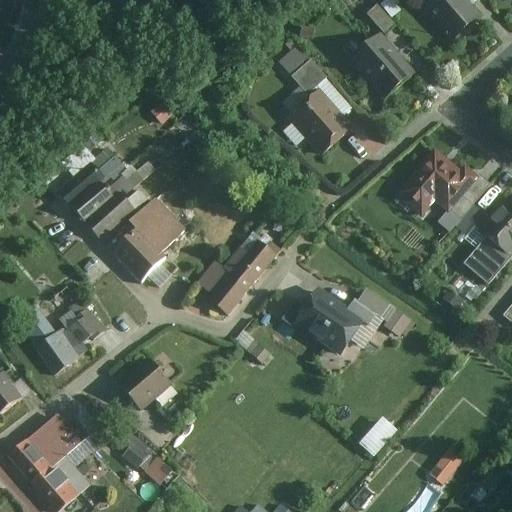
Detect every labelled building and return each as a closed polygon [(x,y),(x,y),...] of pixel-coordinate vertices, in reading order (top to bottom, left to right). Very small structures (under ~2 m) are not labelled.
[(398,0),(391,0),(373,11),(384,29),(408,15),(398,0)] [(466,0),(431,0),(422,9),(454,46),(484,20),(466,0)] [(382,37),(352,64),(387,102),(417,75),(382,37)] [(323,92),(292,120),(326,158),(357,129),(323,92)] [(465,173),(438,150),(399,196),(425,219),(439,203),(452,214),(482,180),(469,169),(465,173)] [(103,184),(90,169),(62,195),(76,209),(101,186),(103,184)] [(117,204),(101,186),(76,209),(93,227),(117,204)] [(93,227),(110,246),(132,225),(140,218),(122,199),(117,204),(93,227)] [(141,234),(121,253),(146,280),(172,256),(168,251),(188,232),(159,200),(140,218),(132,225),(141,234)] [(511,202),(485,237),(511,257),(511,202)] [(280,257),(264,245),(253,259),(243,251),(227,272),(217,264),(200,286),(218,300),(213,305),(231,320),(280,257)] [(366,322),(321,292),(297,329),(343,358),(366,322)] [(70,334),(50,308),(20,331),(58,380),(83,361),(76,352),(92,339),(95,343),(107,334),(83,303),(72,312),(82,324),(70,334)] [(175,389),(153,362),(124,386),(146,413),(175,389)] [(27,404),(8,376),(0,381),(0,419),(1,422),(27,404)] [(62,417),(11,459),(38,490),(62,468),(68,462),(94,441),(78,422),(71,428),(62,417)] [(115,448),(168,486),(181,469),(128,431),(115,448)] [(456,448),(436,474),(451,486),(471,459),(456,448)] [(62,468),(38,490),(58,511),(65,511),(86,495),(62,468)] [(273,511),(264,503),(256,511),(255,511),(246,504),(239,511),(273,511)]
